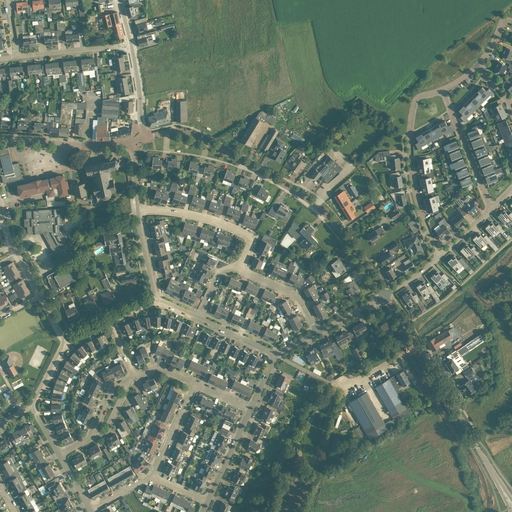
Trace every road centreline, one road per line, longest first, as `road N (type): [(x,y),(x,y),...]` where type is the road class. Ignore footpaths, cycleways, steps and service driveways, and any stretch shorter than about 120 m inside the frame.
road 1 (tertiary): [(384,294),(314,205),(193,135)]
road 2 (residential): [(437,257),(419,212),(408,142),(415,98),(442,89)]
road 3 (tertiary): [(502,489),(417,346)]
road 4 (residential): [(207,114),(280,73),(261,0)]
road 5 (residential): [(239,268),(250,246),(245,233),(182,211),(138,211)]
road 6 (tertiary): [(131,141),(0,139)]
road 7 (residential): [(491,208),(442,89)]
